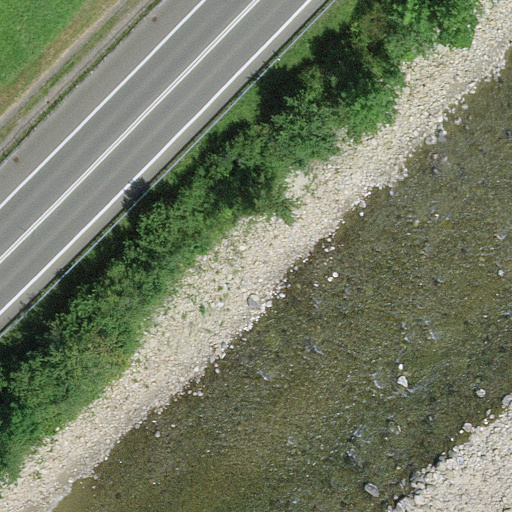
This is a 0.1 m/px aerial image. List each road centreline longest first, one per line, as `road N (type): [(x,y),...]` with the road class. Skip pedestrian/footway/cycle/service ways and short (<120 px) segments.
road 1 (trunk): [(224,0),(0,221)]
road 2 (track): [(0,142),(140,0)]
